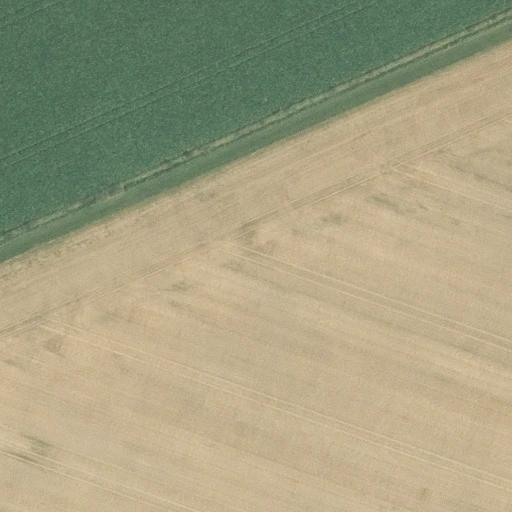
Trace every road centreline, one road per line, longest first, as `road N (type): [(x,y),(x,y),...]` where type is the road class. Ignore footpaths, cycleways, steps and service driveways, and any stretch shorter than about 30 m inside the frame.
road 1 (track): [(0,258),(511,33)]
road 2 (track): [(106,211),(11,0)]
